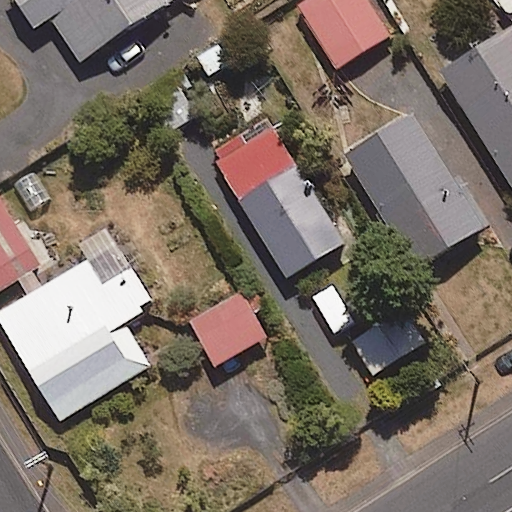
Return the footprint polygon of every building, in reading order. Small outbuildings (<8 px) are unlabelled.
[(14,0),(37,36),(57,24),(85,69),(194,0),(14,0)] [(344,75),(397,40),(370,0),(319,0),(302,11),(344,75)] [(511,178),(511,40),(450,79),(511,178)] [(420,280),(491,235),(419,121),(348,166),(420,280)] [(202,128),(176,144),(207,194),(230,180),(296,284),(350,250),(271,123),(220,155),(202,128)] [(0,297),(44,271),(0,197),(0,297)] [(129,330),(159,312),(118,246),(0,318),(0,319),(65,426),(155,371),(129,330)] [(337,339),(357,326),(335,290),(315,302),(337,339)] [(220,372),(271,343),(245,298),(194,327),(220,372)] [(415,361),(394,322),(355,343),(376,382),(415,361)]
